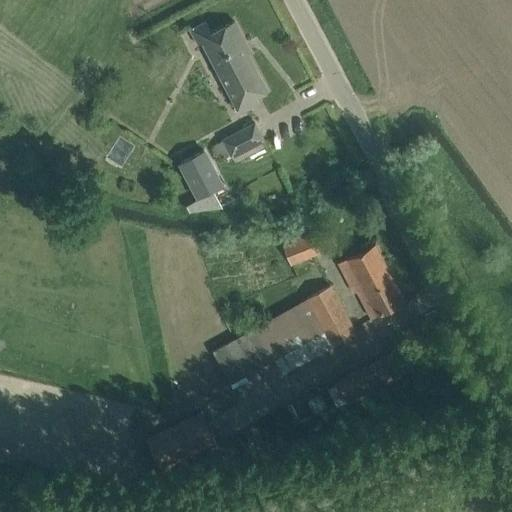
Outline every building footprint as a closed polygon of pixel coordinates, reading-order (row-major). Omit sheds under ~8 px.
[(240,113),(242,112),(259,103),(256,97),(268,91),(248,54),(251,52),(234,21),(211,33),(205,22),(190,30),(198,45),(203,43),(240,113)] [(232,158),(247,150),(264,141),(255,123),(223,140),(232,158)] [(204,150),(180,163),(200,199),(223,186),(204,150)] [(291,262),(319,252),(337,245),(334,236),(318,242),(314,233),(284,245),(291,262)] [(375,243),(347,258),(362,288),(357,291),(372,318),(405,300),(375,243)] [(283,374),(356,332),(330,285),(307,298),(307,299),(213,351),(232,385),(246,377),(245,374),(274,358),(283,374)] [(347,403),(362,396),(402,377),(391,354),(337,380),(338,384),(328,389),(337,407),(347,403)] [(160,469),(215,443),(201,413),(146,440),(160,469)]
